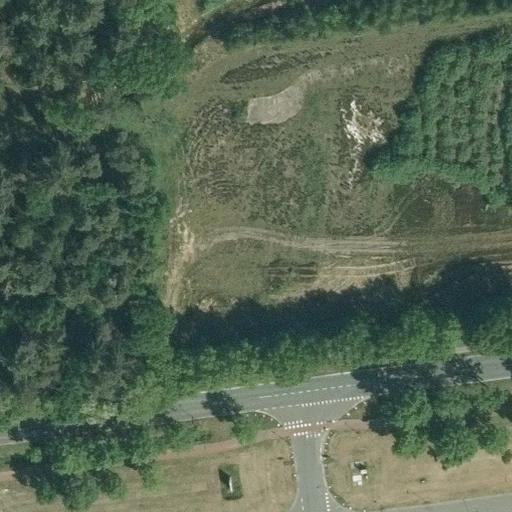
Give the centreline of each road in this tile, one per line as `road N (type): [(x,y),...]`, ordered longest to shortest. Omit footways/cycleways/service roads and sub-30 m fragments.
road 1 (tertiary): [(0,434),(300,394)]
road 2 (tertiary): [(300,394),(511,366)]
